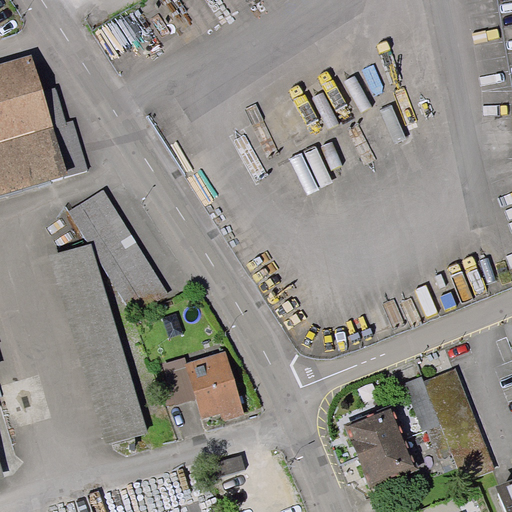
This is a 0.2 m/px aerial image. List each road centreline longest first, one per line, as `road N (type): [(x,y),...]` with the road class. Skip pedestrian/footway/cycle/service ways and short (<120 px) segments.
road 1 (residential): [(36,0),(278,386)]
road 2 (unknown): [(355,0),(249,63),(234,83),(247,157),(309,282)]
road 3 (unknown): [(0,192),(88,470)]
road 4 (residential): [(511,303),(278,386)]
road 5 (unknown): [(98,99),(290,0)]
road 6 (unknown): [(309,282),(505,199)]
road 7 (unknown): [(88,470),(278,386)]
road 8 (residential): [(278,386),(328,511)]
road 9 (unknown): [(0,186),(125,143)]
